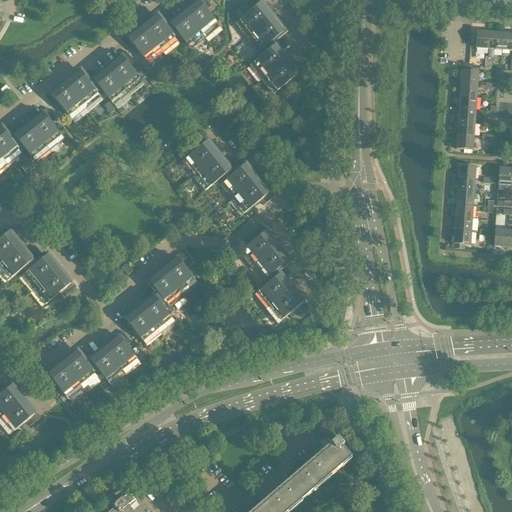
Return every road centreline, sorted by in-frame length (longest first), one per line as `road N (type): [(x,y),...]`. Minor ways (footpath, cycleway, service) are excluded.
road 1 (secondary): [(381,350),(204,391),(46,498)]
road 2 (secondary): [(46,498),(194,421),(385,371)]
road 3 (residential): [(105,309),(184,239),(229,242),(300,186),(355,187)]
road 4 (residential): [(216,511),(283,471),(286,453),(334,410),(379,452),(399,511)]
road 5 (residential): [(0,116),(163,0)]
road 6 (tertiary): [(355,187),(381,350)]
road 7 (tertiary): [(401,347),(370,186)]
road 8 (residential): [(105,309),(26,220),(0,213)]
road 9 (unclassified): [(385,371),(400,445),(425,500)]
road 10 (unclassified): [(425,500),(403,369)]
